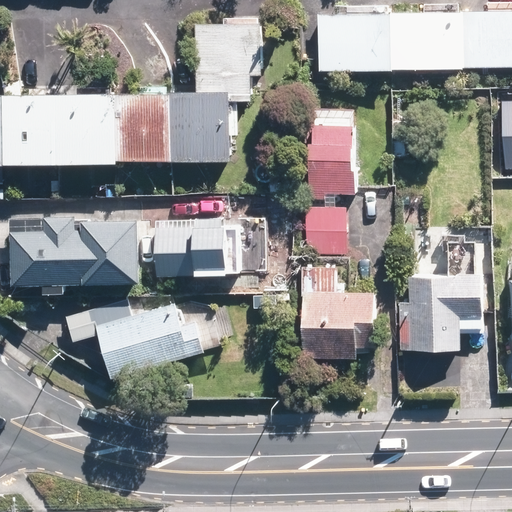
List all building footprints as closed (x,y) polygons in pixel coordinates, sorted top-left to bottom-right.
[(511,11),(326,14),(327,71),(511,67),(511,11)] [(274,22),(207,23),(208,86),(261,85),(261,68),(275,68),(274,22)] [(241,89),(193,90),(194,156),(242,155),(241,89)] [(127,90),(29,94),(31,159),(129,155),(127,90)] [(184,92),(135,94),(137,157),(186,155),(184,92)] [(21,100),(0,100),(0,157),(21,157),(21,100)] [(363,111),(316,109),(313,196),(330,197),(331,186),(361,187),(363,111)] [(351,205),(307,205),(308,253),(351,252),(351,205)] [(55,228),(22,229),(23,277),(148,273),(146,215),(95,216),(95,226),(81,227),(81,217),(55,217),(55,228)] [(203,227),(158,228),(159,270),(249,268),(247,217),(202,218),(203,227)] [(485,269),(415,272),(416,296),(406,296),(409,349),(462,347),(461,332),(488,330),(485,269)] [(380,293),(310,291),(307,350),(362,352),(362,339),(378,340),(380,293)] [(85,336),(105,330),(118,373),(213,344),(205,316),(191,320),(183,297),(140,311),(135,295),(77,313),(85,336)]
